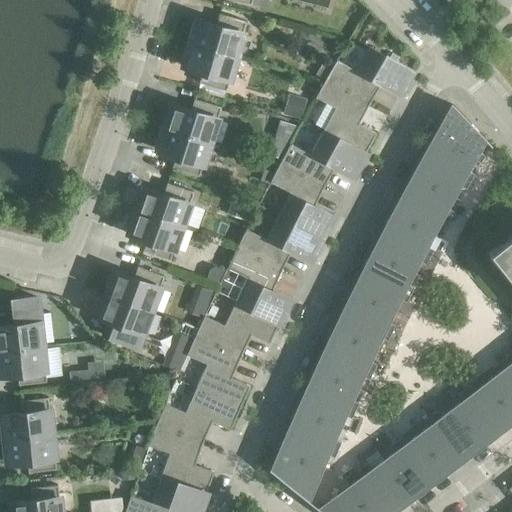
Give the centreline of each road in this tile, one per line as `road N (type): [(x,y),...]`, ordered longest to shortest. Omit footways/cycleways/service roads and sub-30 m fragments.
road 1 (residential): [(238,482),(452,57)]
road 2 (residential): [(0,258),(61,271),(144,0)]
